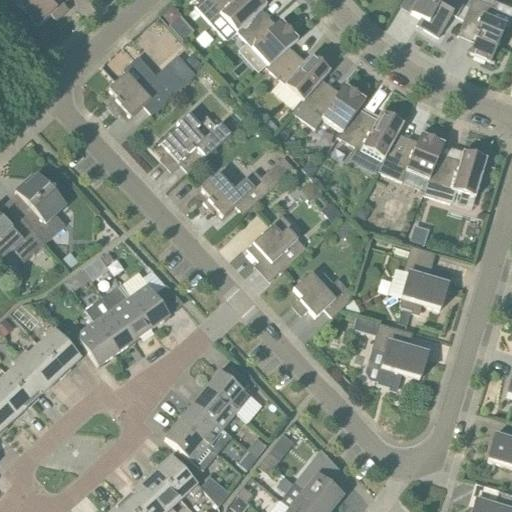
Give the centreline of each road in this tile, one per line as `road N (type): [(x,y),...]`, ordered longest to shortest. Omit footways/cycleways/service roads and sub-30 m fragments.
road 1 (residential): [(511,194),(443,437),(431,454),(399,464)]
road 2 (residential): [(241,299),(54,97)]
road 3 (residential): [(399,464),(374,449),(241,299)]
road 4 (residential): [(511,114),(390,58),(331,0)]
road 5 (residential): [(21,495),(57,506),(132,435),(126,405)]
road 6 (residential): [(21,495),(26,464),(96,398),(126,405)]
road 7 (residential): [(126,405),(241,299)]
road 8 (residential): [(54,97),(152,0)]
